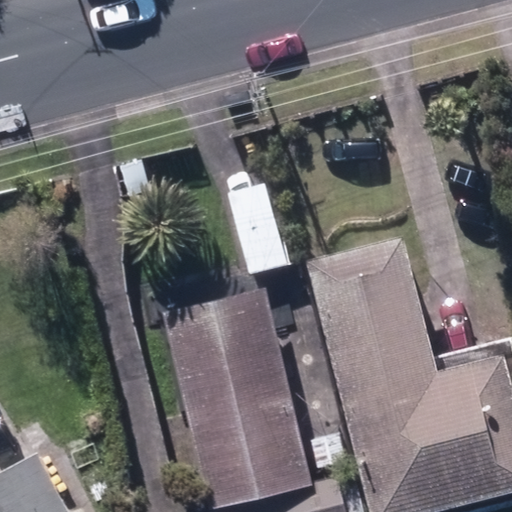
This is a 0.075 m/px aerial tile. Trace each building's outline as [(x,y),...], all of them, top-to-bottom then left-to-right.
[(120,170),(129,200),(150,194),(141,164),(120,170)] [(230,196),(251,276),(285,266),(264,187),(230,196)] [(307,262),(369,511),(435,511),(511,492),(511,386),(504,356),(439,372),(405,237),(307,262)] [(267,291),(164,316),(212,511),(224,508),(225,511),(348,511),(341,482),(315,489),(267,291)] [(314,444),(319,471),(344,466),(339,439),(314,444)] [(0,476),(0,511),(68,511),(40,456),(0,476)]
